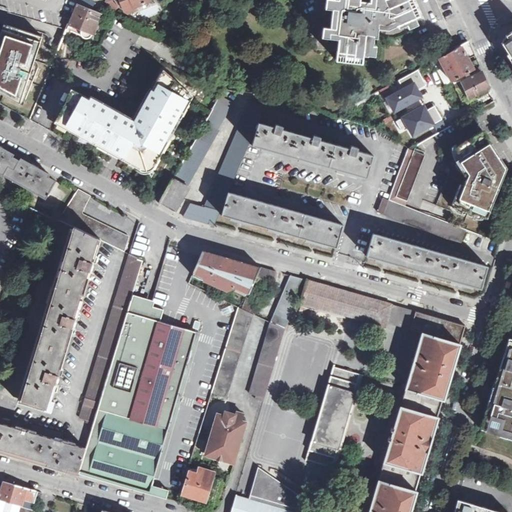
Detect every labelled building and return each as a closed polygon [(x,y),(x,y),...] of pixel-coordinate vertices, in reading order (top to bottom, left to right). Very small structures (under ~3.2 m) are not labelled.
[(96,1),(93,0),(79,0),(67,29),(82,34),(82,36),(82,37),(84,38),(86,38),(89,38),(91,37),(93,35),(101,14),(92,11),(96,1)] [(120,0),(125,11),(127,14),(135,10),(134,7),(145,2),(144,0),(120,0)] [(213,0),(202,0),(208,13),(232,2),(230,0),(220,0),(215,3),(213,0)] [(412,0),(305,0),(302,1),(306,8),(302,10),(306,16),(301,18),(304,24),(299,26),(302,32),(299,34),(302,40),(312,35),(312,48),(337,50),(336,61),(362,63),(363,55),(366,56),(370,27),(389,29),(419,15),(412,0)] [(42,37),(7,25),(0,45),(0,88),(24,102),(38,67),(33,66),(42,37)] [(508,39),(501,43),(511,60),(511,31),(507,35),(506,36),(508,39)] [(462,44),(468,58),(474,55),(473,52),(470,45),(468,41),(462,44)] [(439,58),(451,81),(468,72),(473,69),(470,62),(470,61),(469,59),(468,58),(462,44),(456,48),(457,49),(451,52),(439,58)] [(470,62),(473,69),(479,66),(476,60),(475,60),(476,60),(470,62)] [(177,83),(166,72),(155,95),(151,93),(136,123),(92,101),(91,103),(74,94),(60,121),(148,169),(188,94),(176,87),(177,83)] [(488,89),(489,88),(481,72),(462,82),(470,97),(488,89)] [(212,82),(199,74),(195,81),(208,88),(212,82)] [(235,104),(220,96),(205,123),(219,131),(235,104)] [(389,100),(383,103),(393,119),(398,116),(389,100)] [(259,123),(266,107),(263,106),(252,101),(206,208),(220,212),(228,193),(249,145),(259,123)] [(417,129),(426,139),(445,129),(451,125),(445,114),(417,129)] [(219,131),(205,123),(174,179),(187,187),(219,131)] [(271,126),(259,123),(252,145),(366,177),(373,155),(357,151),(358,148),(357,148),(348,145),(347,148),(319,140),(320,137),(310,134),(309,137),(282,129),(282,126),(272,123),(271,126)] [(406,136),(417,145),(426,139),(417,129),(406,136)] [(452,150),(470,177),(460,183),(454,200),(494,214),(510,170),(511,165),(487,129),(466,141),(452,150)] [(39,168),(39,167),(33,164),(32,165),(28,163),(27,165),(5,152),(6,150),(3,148),(3,147),(0,145),(0,172),(46,198),(56,181),(41,173),(42,170),(39,168)] [(425,155),(408,149),(389,200),(406,206),(425,155)] [(172,178),(158,202),(175,212),(189,188),(187,187),(174,179),(172,178)] [(58,220),(60,220),(60,219),(74,226),(100,240),(124,252),(129,237),(81,213),(91,196),(91,195),(78,189),(63,213),(58,220)] [(229,193),(223,215),(241,220),(278,231),(317,242),(336,247),(342,225),(229,193)] [(377,212),(384,214),(389,200),(382,197),(377,212)] [(461,244),(467,230),(406,206),(389,200),(384,214),(461,244)] [(191,203),(183,216),(213,225),(214,225),(215,223),(220,212),(206,208),(191,203)] [(52,217),(58,220),(63,213),(57,210),(52,217)] [(100,240),(74,226),(67,249),(72,251),(69,261),(66,270),(61,269),(50,304),(55,306),(52,316),(49,325),(44,324),(33,361),(38,363),(35,372),(32,382),(27,381),(21,399),(49,407),(57,381),(56,381),(57,375),(58,376),(74,325),(73,325),(74,319),(76,320),(91,269),(90,269),(91,263),(93,264),(100,240)] [(487,266),(373,234),(367,256),(385,261),(423,272),(460,283),(481,288),(487,266)] [(72,251),(67,249),(61,269),(66,270),(69,261),(72,251)] [(234,287),(249,294),(260,267),(203,251),(192,276),(197,278),(202,276),(204,281),(210,279),(212,285),(218,282),(220,288),(225,286),(228,291),(234,289),(234,287)] [(165,303),(180,256),(168,252),(153,300),(165,303)] [(131,301),(143,262),(136,260),(136,257),(129,255),(83,407),(89,409),(88,411),(89,411),(86,420),(86,422),(93,424),(116,351),(119,342),(131,301)] [(260,267),(249,294),(254,297),(260,284),(270,286),(269,289),(271,289),(277,272),(260,267)] [(271,323),(285,329),(306,280),(291,276),(280,300),(271,323)] [(386,323),(391,304),(381,301),(306,280),(300,302),(385,326),(386,323)] [(245,301),(256,306),(259,300),(248,296),(245,301)] [(85,449),(78,472),(142,490),(151,493),(153,485),(176,406),(177,406),(181,393),(184,382),(183,382),(197,332),(161,322),(164,310),(131,301),(119,342),(116,351),(93,424),(85,449)] [(254,314),(255,315),(259,307),(256,306),(245,301),(242,309),(254,314)] [(55,306),(50,304),(44,324),(49,325),(52,316),(55,306)] [(409,329),(410,329),(415,311),(403,308),(391,304),(386,323),(387,323),(397,326),(409,329)] [(227,398),(254,314),(242,309),(239,307),(212,394),(227,398)] [(422,332),(427,314),(415,311),(410,329),(421,333),(422,332)] [(466,325),(427,314),(422,332),(461,343),(466,325)] [(264,399),(285,329),(271,323),(250,394),(256,396),(264,399)] [(461,343),(422,332),(421,333),(405,389),(411,391),(444,400),(452,372),(455,363),(456,360),(461,343)] [(511,339),(507,352),(504,352),(500,367),(502,368),(499,378),(496,387),(493,399),(491,398),(481,431),(511,439),(511,339)] [(33,361),(27,381),(32,382),(35,372),(38,363),(33,361)] [(333,366),(330,377),(356,385),(359,374),(352,372),(334,367),(333,366)] [(356,385),(330,377),(328,386),(354,393),(356,387),(356,385)] [(354,393),(328,386),(308,450),(310,451),(334,458),(335,458),(353,395),(354,393)] [(411,391),(405,389),(400,406),(406,408),(411,391)] [(439,417),(444,400),(411,391),(406,408),(439,417)] [(431,445),(439,417),(406,408),(400,406),(393,427),(392,427),(388,440),(390,441),(383,462),(389,464),(384,481),(417,491),(431,445)] [(89,409),(83,407),(79,418),(86,420),(89,411),(88,411),(89,409)] [(219,414),(213,433),(216,434),(215,438),(212,437),(208,452),(218,455),(217,459),(223,461),(224,457),(234,460),(238,445),(235,444),(236,441),(239,442),(245,422),(242,421),(244,415),(237,412),(237,415),(227,412),(226,416),(219,414)] [(0,449),(73,470),(78,472),(85,449),(80,448),(68,444),(69,441),(62,439),(63,433),(0,414),(0,449)] [(310,451),(308,450),(306,460),(332,467),(332,466),(335,458),(334,458),(310,451)] [(389,464),(383,462),(378,479),(384,481),(389,464)] [(206,500),(212,480),(214,473),(200,469),(198,475),(189,472),(182,494),(206,501),(206,500)] [(410,511),(417,491),(384,481),(378,479),(368,511),(410,511)] [(221,483),(212,480),(206,500),(214,503),(221,483)] [(0,511),(1,511),(17,511),(19,507),(32,510),(36,497),(38,491),(37,491),(36,491),(35,490),(25,488),(10,483),(4,482),(0,494),(0,511)] [(153,485),(151,493),(159,495),(167,497),(169,490),(161,488),(153,485)] [(292,511),(236,496),(231,511),(292,511)] [(456,511),(501,511),(461,500),(456,511)] [(76,502),(73,511),(98,511),(87,509),(88,506),(76,502)]
